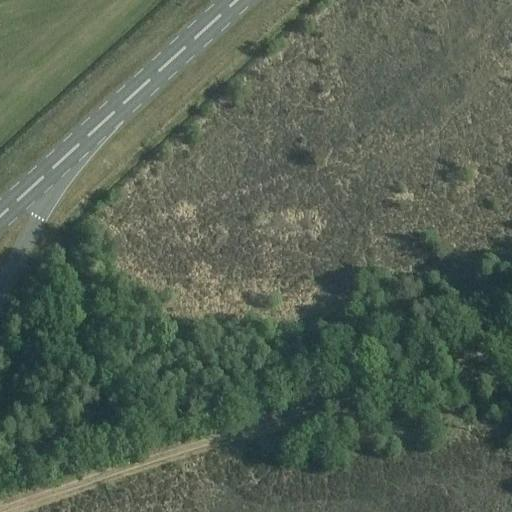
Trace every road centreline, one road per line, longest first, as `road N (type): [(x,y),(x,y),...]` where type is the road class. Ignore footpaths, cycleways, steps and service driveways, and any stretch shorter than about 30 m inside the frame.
road 1 (track): [(0,511),(511,342)]
road 2 (primary): [(0,217),(238,0)]
